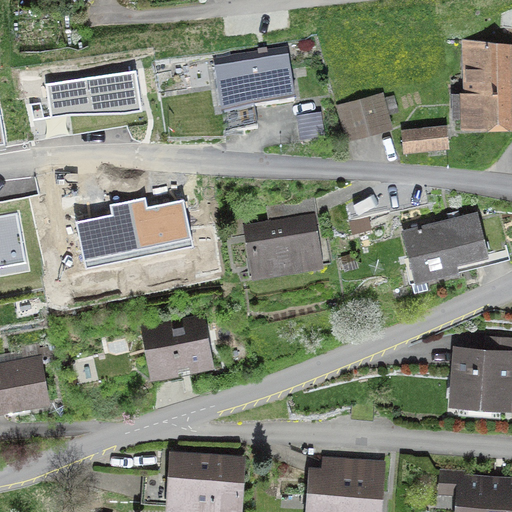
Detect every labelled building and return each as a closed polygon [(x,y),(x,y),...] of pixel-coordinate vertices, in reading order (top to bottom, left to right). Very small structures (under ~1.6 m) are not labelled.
[(511,44),(467,45),(467,124),(511,123),(511,44)] [(291,49),(217,61),(225,113),(300,102),(291,49)] [(136,71),(48,85),(52,116),(70,114),(122,115),(142,112),(136,71)] [(387,94),(342,107),(352,140),(397,128),(387,94)] [(322,115),(301,116),(302,139),(322,139),(322,115)] [(406,129),(408,152),(454,148),(451,124),(406,129)] [(145,198),(128,201),(140,257),(193,246),(184,201),(147,208),(145,198)] [(113,215),(77,222),(86,268),(140,257),(128,201),(111,205),(113,215)] [(482,212),(406,231),(418,280),(494,261),(482,212)] [(317,213),(248,225),(256,275),(326,263),(317,213)] [(0,267),(27,262),(18,219),(0,222),(0,267)] [(146,327),(154,373),(216,362),(208,317),(146,327)] [(511,351),(462,346),(456,404),(511,409),(511,351)] [(43,348),(0,356),(0,410),(53,400),(43,348)] [(356,403),(356,422),(378,422),(378,403),(356,403)] [(245,511),(250,456),(172,449),(167,509),(207,511),(245,511)] [(386,511),(390,462),(312,457),(308,511),(386,511)] [(511,511),(511,479),(444,474),(442,499),(462,501),(460,511),(511,511)]
